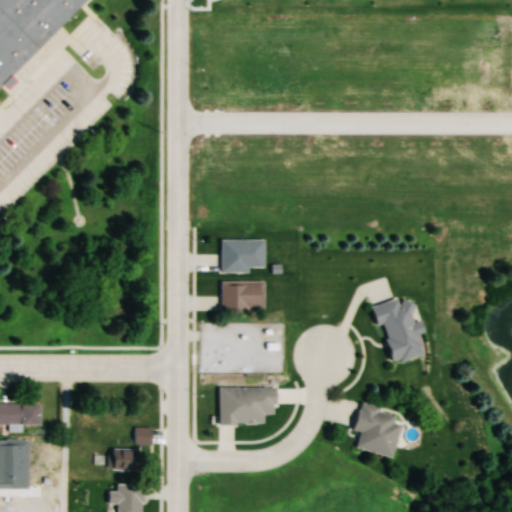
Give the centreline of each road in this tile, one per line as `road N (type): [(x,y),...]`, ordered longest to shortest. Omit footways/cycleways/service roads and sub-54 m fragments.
road 1 (tertiary): [(176,511),(176,0)]
road 2 (residential): [(176,121),(511,123)]
road 3 (residential): [(176,459),(264,459),(297,447),(322,389),(326,351)]
road 4 (residential): [(0,366),(176,367)]
